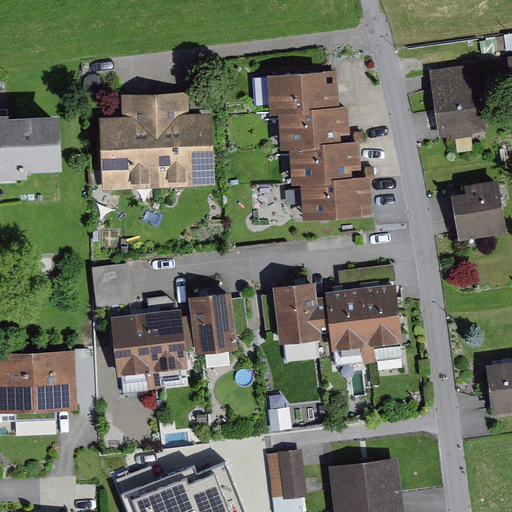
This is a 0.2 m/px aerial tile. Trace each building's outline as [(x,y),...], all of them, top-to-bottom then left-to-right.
[(480,62),(438,69),(449,133),(491,125),(480,62)] [(357,139),(349,140),(347,106),(335,107),(333,70),(266,74),(269,113),(278,112),(281,146),(288,145),(291,178),(299,177),(302,217),(370,212),(367,172),(360,173),(357,139)] [(117,98),(119,120),(93,122),(97,195),(202,189),(198,116),(175,117),(174,95),(117,98)] [(50,118),(0,121),(0,174),(54,171),(50,118)] [(511,198),(511,185),(467,190),(471,234),(511,229),(511,198)] [(137,263),(103,265),(105,301),(139,299),(137,263)] [(308,284),(272,288),(277,342),(313,339),(308,284)] [(395,289),(326,295),(331,350),(400,344),(395,289)] [(202,300),(188,301),(192,353),(229,350),(227,336),(224,298),(202,300)] [(173,320),(107,324),(111,377),(177,372),(173,320)] [(81,347),(0,351),(0,368),(3,410),(84,405),(81,347)] [(511,359),(500,360),(503,404),(511,403),(511,359)] [(309,448),(285,450),(289,497),(313,494),(309,448)] [(403,511),(398,456),(342,462),(347,511),(403,511)] [(177,504),(208,501),(209,511),(256,511),(254,485),(213,488),(211,464),(174,467),(177,504)]
